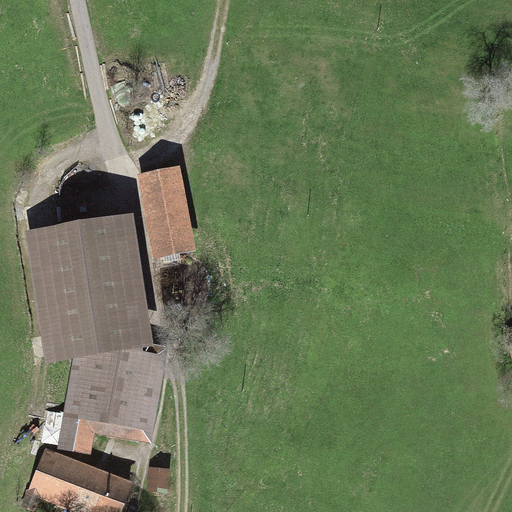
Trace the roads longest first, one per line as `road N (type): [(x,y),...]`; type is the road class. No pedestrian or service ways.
road 1 (track): [(138,269),(74,0)]
road 2 (track): [(138,269),(177,398),(179,511)]
road 3 (track): [(114,166),(184,152),(219,94),(225,0)]
